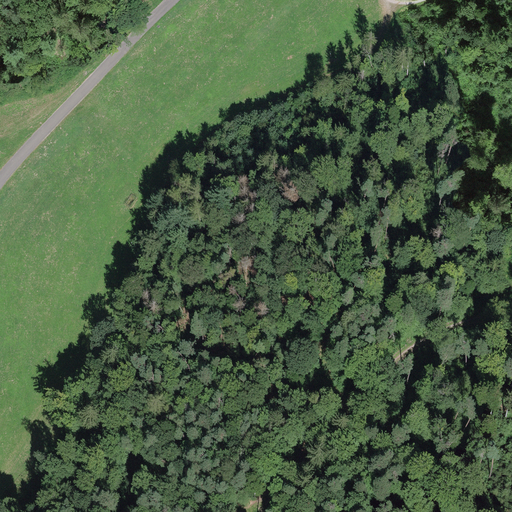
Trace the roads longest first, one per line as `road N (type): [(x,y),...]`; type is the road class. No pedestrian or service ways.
road 1 (track): [(3,511),(87,396),(139,257),(209,140),(249,108),(347,64),(398,4)]
road 2 (track): [(271,511),(337,415),(405,354),(479,318),(511,312)]
road 3 (unclassified): [(168,0),(0,180)]
road 4 (track): [(511,225),(442,272),(405,354)]
